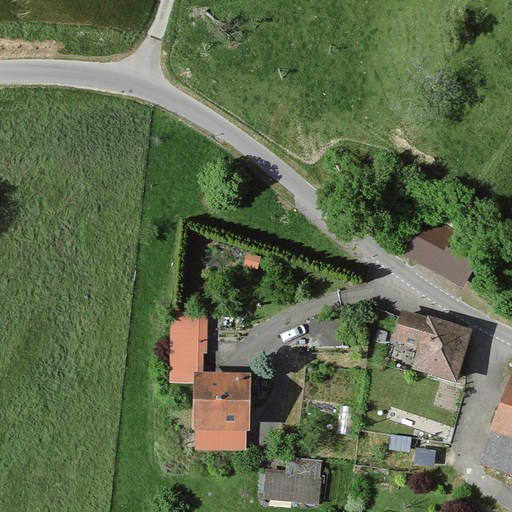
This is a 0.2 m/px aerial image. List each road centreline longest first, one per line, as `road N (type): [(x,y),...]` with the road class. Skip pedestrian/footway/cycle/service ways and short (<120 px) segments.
road 1 (tertiary): [(0,74),(54,72),(135,85),(230,141),(418,296),(511,340)]
road 2 (unknown): [(244,346),(316,308),(404,284)]
